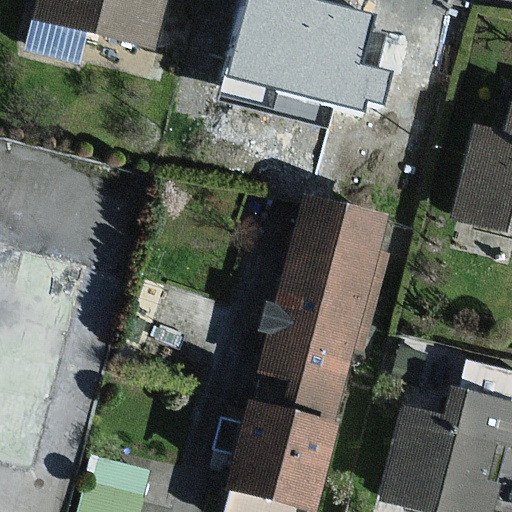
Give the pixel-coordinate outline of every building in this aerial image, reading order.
[(173,0),(42,0),(39,14),(161,47),(173,0)] [(375,6),(350,0),(237,0),(217,82),(291,101),(347,115),(375,6)] [(511,129),(478,121),(456,216),(511,228),(511,129)] [(394,219),(307,198),(228,511),(316,511),(346,400),(394,219)] [(0,460),(42,469),(89,246),(0,226),(0,460)] [(500,511),(511,466),(511,395),(459,382),(452,412),(410,402),(386,499),(440,511),(500,511)] [(143,465),(92,453),(78,511),(142,511),(153,467),(143,465)]
